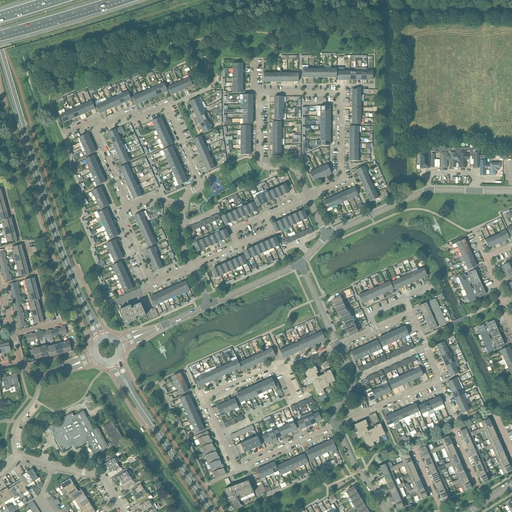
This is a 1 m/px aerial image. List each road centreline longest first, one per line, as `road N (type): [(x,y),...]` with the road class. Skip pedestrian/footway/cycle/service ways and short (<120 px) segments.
road 1 (residential): [(337,345),(203,396),(236,468),(336,424)]
road 2 (residential): [(307,196),(295,169),(259,163),(265,92),(340,92),(341,181),(316,192)]
road 3 (secondary): [(80,297),(0,54)]
road 4 (residential): [(181,206),(199,182),(167,105),(96,130)]
road 5 (residential): [(436,380),(410,313),(337,345)]
road 6 (residential): [(121,511),(99,475),(15,457)]
road 7 (secondary): [(140,407),(212,511)]
